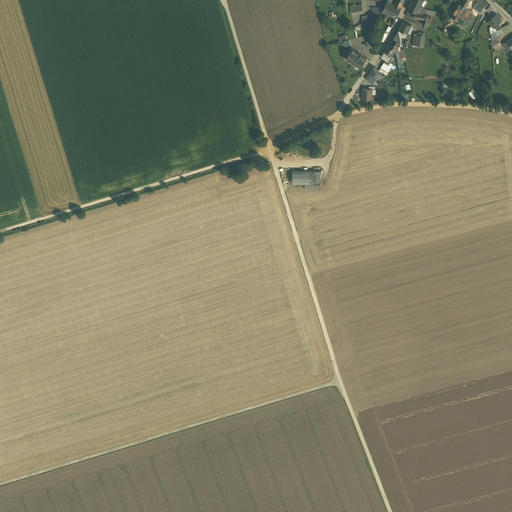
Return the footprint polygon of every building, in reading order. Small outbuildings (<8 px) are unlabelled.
[(411,0),(407,10),(408,10),(415,12),(417,12),(422,3),(423,0),(411,0)] [(387,1),(383,8),(382,11),(396,17),(401,7),(397,5),(391,2),(387,1)] [(494,7),(486,1),(483,7),(489,12),(494,7)] [(429,6),(422,3),(417,12),(425,14),(427,10),(429,6)] [(459,3),(454,12),(461,17),(466,8),(463,6),(461,5),(459,3)] [(362,4),(350,6),(351,13),(363,10),(362,4)] [(466,8),(461,17),(465,20),(471,11),(466,8)] [(460,23),(457,27),(463,31),(466,28),(474,16),(473,13),(471,11),(465,20),(462,25),(460,23)] [(417,12),(415,12),(414,16),(421,18),(424,19),(422,25),(426,25),(429,15),(417,12)] [(454,12),(451,17),(454,20),(460,23),(462,25),(465,20),(461,17),(454,12)] [(496,14),(488,22),(494,28),(498,24),(502,20),(496,14)] [(411,25),(403,21),(399,30),(407,33),(410,27),(410,28),(411,25)] [(497,30),(492,33),(492,45),(499,41),(497,36),(504,32),(503,31),(501,28),(497,30)] [(399,30),(389,45),(395,50),(397,47),(399,44),(402,43),(401,38),(399,30)] [(407,33),(399,30),(401,38),(406,37),(407,33)] [(370,34),(364,36),(367,47),(373,46),(370,34)] [(414,34),(412,44),(423,46),(425,36),(425,35),(419,35),(414,34)] [(511,37),(503,45),(508,51),(507,51),(508,51),(511,48),(511,37)] [(395,50),(389,45),(385,51),(391,56),(395,50)] [(352,49),(346,57),(349,59),(348,60),(356,66),(357,65),(360,67),(366,59),(360,54),(359,55),(358,54),(358,53),(352,49)] [(391,56),(385,51),(382,56),(382,57),(386,59),(388,61),(391,56)] [(388,61),(386,59),(380,68),(388,73),(393,64),(388,61)] [(369,74),(376,79),(381,72),(379,70),(374,67),(369,74)] [(373,84),(376,79),(369,74),(366,79),(373,84)] [(369,89),(362,89),(362,99),(367,99),(367,100),(368,99),(372,99),(372,89),(369,89)] [(473,89),(468,93),(474,100),(479,96),(473,89)] [(320,171),(292,171),(292,183),(305,183),(320,183),(320,171)]
